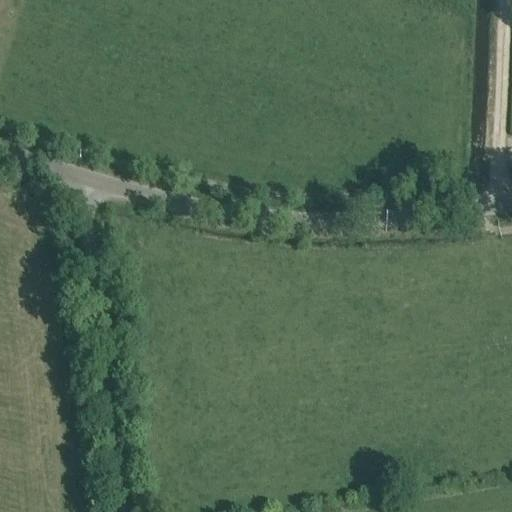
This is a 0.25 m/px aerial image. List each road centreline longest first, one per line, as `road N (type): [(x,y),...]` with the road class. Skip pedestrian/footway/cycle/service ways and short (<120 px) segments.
road 1 (unclassified): [(511,210),(414,226),(264,228),(84,180)]
road 2 (unclassified): [(119,511),(84,180)]
